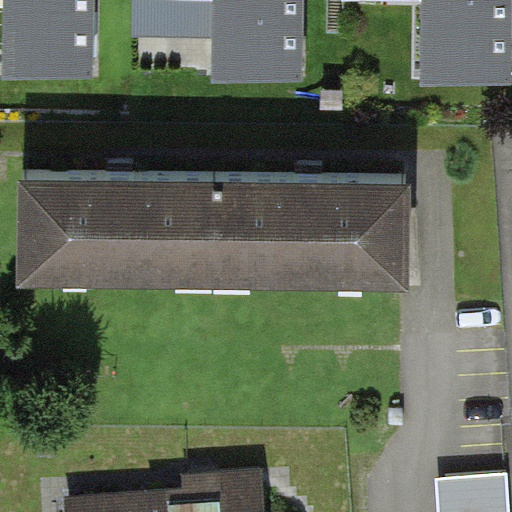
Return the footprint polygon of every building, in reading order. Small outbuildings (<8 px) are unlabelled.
[(94,0),(6,0),(5,68),(93,69),(94,0)] [(306,0),(180,0),(218,1),(217,73),(305,74),(306,0)] [(511,0),(343,0),(344,3),(425,4),(423,77),(511,78),(511,0)] [(406,275),(406,179),(7,178),(7,274),(406,275)] [(511,511),(511,473),(435,478),(436,511),(511,511)] [(259,511),(258,487),(65,502),(65,511),(259,511)]
